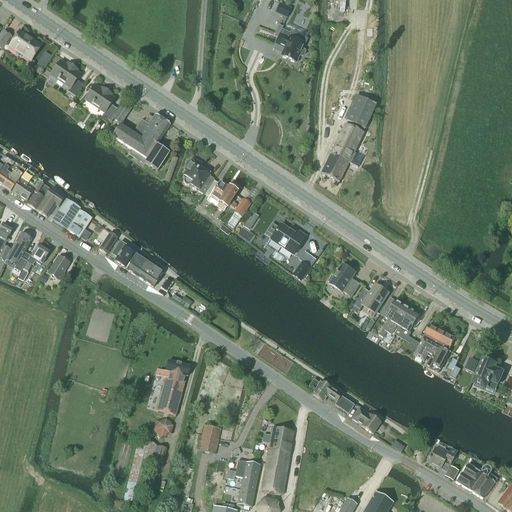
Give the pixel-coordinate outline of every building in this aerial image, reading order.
[(286,20),(291,10),(280,5),(275,14),(286,20)] [(281,32),(274,46),(283,50),(280,57),(296,64),(299,57),(301,58),(303,57),(305,53),(304,52),(302,51),(306,41),(291,34),(290,36),(281,32)] [(41,47),(19,33),(13,41),(9,38),(10,37),(3,33),(0,37),(0,49),(1,51),(5,45),(9,47),(9,48),(31,62),(41,47)] [(45,54),(41,59),(47,63),(51,58),(45,54)] [(72,71),(60,63),(51,77),(70,90),(67,93),(75,98),(83,86),(76,82),(79,76),(75,73),(76,72),(73,69),(72,71)] [(106,95),(94,87),(85,101),(104,114),(101,117),(109,123),(117,111),(110,106),(114,101),(110,98),(111,96),(107,94),(106,95)] [(364,131),(375,106),(355,97),(343,121),(364,131)] [(133,136),(119,126),(111,138),(146,162),(144,165),(156,173),(169,154),(157,146),(170,127),(155,116),(151,122),(147,120),(144,124),(141,122),(134,133),(134,135),(133,136)] [(360,164),(360,163),(361,161),(353,157),(363,135),(344,126),(332,151),(360,164)] [(357,169),(360,164),(332,151),(320,176),(338,184),(348,165),(357,169)] [(0,170),(1,170),(4,167),(5,168),(8,170),(10,168),(11,169),(14,165),(13,164),(3,157),(0,161),(0,170)] [(203,197),(214,182),(214,181),(208,178),(210,175),(200,168),(201,166),(192,160),(184,172),(186,174),(182,180),(184,181),(183,182),(183,183),(183,184),(184,185),(184,186),(186,187),(187,187),(188,187),(189,187),(189,186),(190,186),(190,185),(199,191),(197,193),(203,197)] [(2,172),(0,174),(0,186),(2,188),(12,174),(17,172),(20,168),(14,165),(11,169),(10,168),(8,170),(5,168),(4,169),(3,171),(2,172)] [(12,174),(2,188),(10,193),(20,179),(25,172),(20,168),(17,172),(12,174)] [(41,185),(42,184),(37,181),(32,188),(28,185),(33,178),(26,173),(12,195),(25,204),(32,193),(34,195),(41,185)] [(214,182),(203,197),(225,211),(226,209),(237,193),(236,193),(236,190),(233,187),(229,188),(228,188),(227,189),(220,184),(219,185),(214,182)] [(49,191),(41,185),(34,195),(27,206),(36,212),(36,213),(47,220),(55,208),(58,210),(64,201),(63,201),(50,191),(49,191)] [(79,239),(90,221),(78,213),(79,211),(66,202),(55,219),(69,228),(67,231),(79,239)] [(243,202),(227,226),(233,230),(249,206),(243,202)] [(0,274),(10,250),(3,247),(5,245),(13,230),(3,225),(0,230),(0,274)] [(272,225),(267,233),(273,238),(271,241),(267,247),(277,253),(281,248),(293,256),(305,238),(296,232),(293,235),(281,227),(279,229),(272,225)] [(13,270),(20,274),(30,257),(24,253),(31,241),(21,235),(14,247),(14,248),(6,261),(15,267),(13,270)] [(106,255),(116,239),(110,235),(100,250),(106,255)] [(114,263),(125,271),(135,257),(132,255),(133,252),(125,247),(120,243),(113,255),(117,258),(114,263)] [(18,280),(20,282),(22,283),(32,267),(33,267),(35,264),(40,267),(41,265),(42,266),(45,260),(50,253),(39,246),(35,254),(33,253),(28,260),(26,264),(27,264),(22,272),(23,272),(21,275),(18,280)] [(135,277),(145,263),(135,257),(125,271),(135,277)] [(51,281),(64,278),(63,274),(69,265),(58,258),(47,275),(51,277),(51,281)] [(144,283),(153,269),(145,263),(135,277),(144,283)] [(300,282),(309,269),(302,264),(293,277),(300,282)] [(355,275),(342,266),(338,272),(337,273),(337,274),(334,279),(332,278),(328,283),(330,284),(329,286),(342,294),(343,293),(352,299),(360,286),(359,287),(350,282),(355,275)] [(153,289),(162,275),(153,269),(144,283),(153,289)] [(47,279),(42,276),(39,282),(43,285),(47,279)] [(166,293),(172,285),(165,280),(160,289),(166,293)] [(376,314),(389,295),(375,286),(368,297),(363,293),(354,307),(360,311),(364,306),(376,314)] [(187,311),(192,304),(184,299),(179,306),(187,311)] [(387,334),(388,334),(391,328),(390,327),(391,325),(392,326),(393,324),(403,307),(396,303),(395,303),(389,315),(388,314),(385,320),(389,322),(379,337),(383,340),(387,334)] [(401,328),(410,311),(403,307),(393,324),(392,326),(391,325),(390,327),(391,328),(388,334),(391,336),(397,326),(399,327),(401,328)] [(410,333),(419,316),(410,311),(401,328),(399,327),(396,332),(401,335),(400,338),(418,348),(413,357),(424,363),(428,356),(429,355),(436,359),(442,349),(423,338),(423,339),(422,339),(423,340),(420,345),(408,339),(411,334),(410,333)] [(448,352),(455,340),(430,326),(423,338),(442,349),(448,352)] [(437,374),(449,353),(448,352),(442,349),(436,359),(435,360),(431,358),(428,363),(426,367),(437,374)] [(474,375),(478,365),(470,361),(465,371),(474,375)] [(494,370),(496,366),(484,361),(481,368),(478,367),(475,376),(477,377),(473,385),(475,386),(474,388),(483,392),(484,390),(485,390),(487,387),(495,391),(497,386),(498,386),(499,383),(501,384),(504,378),(502,377),(503,374),(494,370)] [(187,379),(190,368),(168,362),(165,373),(157,371),(155,377),(165,380),(156,412),(175,418),(186,379),(187,379)] [(320,386),(313,382),(309,388),(315,393),(313,397),(323,403),(327,397),(337,404),(335,407),(348,417),(354,408),(321,385),(320,386)] [(369,417),(359,411),(352,421),(361,428),(373,436),(380,425),(369,417)] [(202,437),(198,452),(215,456),(221,431),(204,427),(202,437)] [(282,497),(293,433),(272,430),(270,437),(263,436),(262,444),(269,445),(261,493),(282,497)] [(138,441),(123,502),(140,506),(149,467),(152,467),(153,462),(163,465),(166,450),(156,448),(153,445),(138,441)] [(435,451),(428,464),(440,471),(443,464),(450,467),(456,455),(450,451),(449,454),(444,452),(445,450),(438,446),(435,451)] [(251,509),(260,467),(246,464),(238,462),(235,475),(229,473),(227,481),(233,482),(234,479),(243,480),(237,507),(251,509)] [(476,473),(467,467),(456,484),(470,494),(480,479),(478,477),(481,472),(478,470),(476,473)] [(482,501),(496,481),(489,476),(491,473),(489,469),(486,467),(482,469),(481,472),(478,477),(480,479),(470,494),(482,501)] [(452,483),(458,473),(450,468),(444,478),(452,483)] [(511,485),(497,505),(505,511),(511,502),(511,485)] [(388,511),(393,504),(375,494),(364,511),(388,511)] [(279,511),(276,502),(263,500),(256,509),(256,511),(279,511)] [(353,511),(356,507),(346,501),(339,511),(353,511)]
